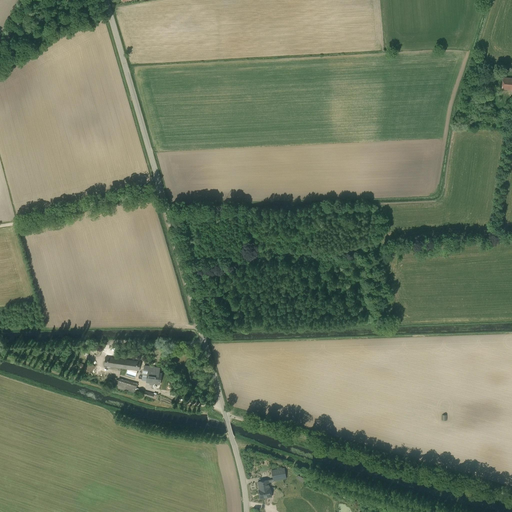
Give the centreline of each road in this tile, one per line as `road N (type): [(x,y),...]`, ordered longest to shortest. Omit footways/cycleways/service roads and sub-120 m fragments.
road 1 (tertiary): [(246,511),(107,0)]
road 2 (track): [(184,269),(511,238)]
road 3 (track): [(160,188),(0,225)]
road 4 (track): [(487,241),(505,104)]
